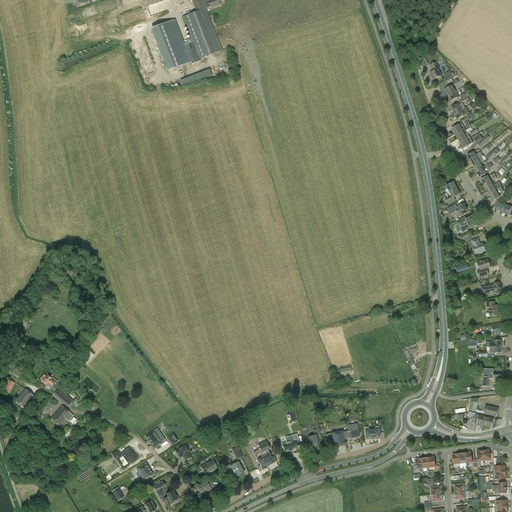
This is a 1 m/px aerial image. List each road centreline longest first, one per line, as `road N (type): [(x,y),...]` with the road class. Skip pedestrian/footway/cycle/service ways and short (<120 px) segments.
road 1 (primary): [(443,342),(422,155),(371,0)]
road 2 (residential): [(199,511),(152,452),(107,420),(80,412)]
road 3 (secondary): [(307,482),(374,464),(412,431)]
